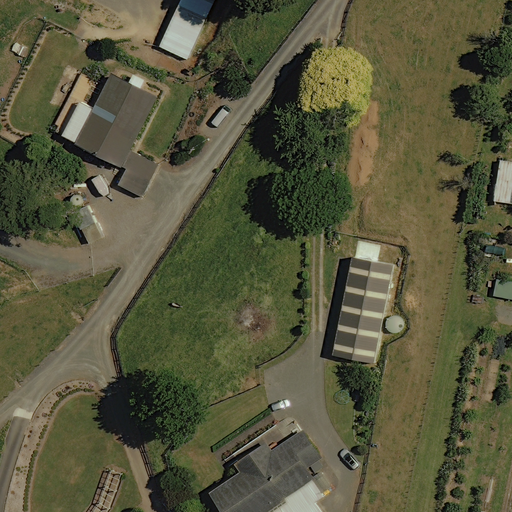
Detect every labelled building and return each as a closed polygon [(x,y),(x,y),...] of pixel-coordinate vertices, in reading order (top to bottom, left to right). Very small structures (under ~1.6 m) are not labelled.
[(162,100),(115,76),(98,111),(83,104),(66,139),(130,170),(122,186),(144,197),(158,168),(134,156),(162,100)] [(507,248),(488,244),(485,260),(504,264),(507,248)] [(394,265),(365,259),(349,334),(379,340),(394,265)] [(511,282),(498,280),(496,298),(511,300),(511,282)] [(306,432),(289,444),(276,425),(230,458),(241,474),(213,494),(225,511),(324,511),(318,503),(327,497),(313,477),(330,465),(306,432)]
